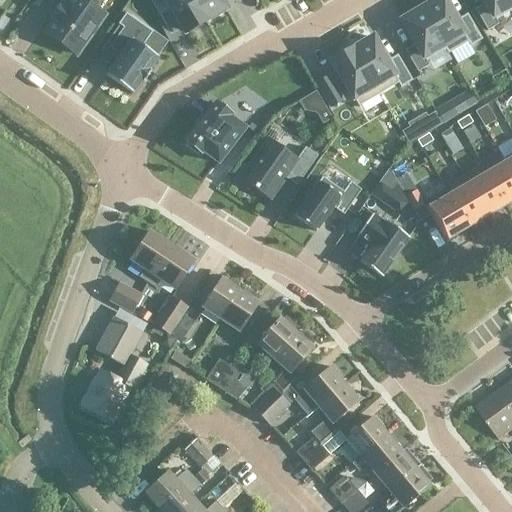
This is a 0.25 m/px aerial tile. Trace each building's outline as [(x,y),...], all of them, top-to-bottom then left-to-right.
[(67,0),(63,7),(61,5),(52,18),(55,19),(45,33),(77,55),(104,15),(81,0),(67,0)] [(185,33),(206,21),(193,0),(149,0),(159,16),(172,9),(185,33)] [(193,0),(206,21),(227,9),(221,0),(193,0)] [(444,0),(437,0),(422,9),(449,54),(468,43),(470,47),(483,40),(467,14),(457,21),(444,0)] [(511,11),(511,1),(511,0),(483,0),(486,4),(475,10),(487,31),(498,25),(496,21),(511,11)] [(448,55),(449,54),(422,9),(402,21),(416,45),(405,51),(418,73),(429,66),(426,62),(446,51),(448,55)] [(153,33),(126,14),(118,25),(123,29),(110,48),(121,55),(116,62),(106,76),(133,95),(142,82),(144,83),(151,72),(149,71),(158,58),(142,47),(153,33)] [(373,38),(352,50),(379,95),(398,84),(401,88),(413,81),(398,56),(387,62),(373,38)] [(359,107),(379,95),(352,50),(332,62),(359,107)] [(285,112),(317,85),(296,62),(265,89),(285,112)] [(343,101),(329,77),(317,84),(331,108),(343,101)] [(501,110),(511,103),(511,89),(494,100),(501,110)] [(477,103),(470,92),(461,98),(467,109),(477,103)] [(188,143),(185,146),(197,156),(200,153),(201,154),(202,152),(218,164),(244,129),(229,118),(231,116),(215,104),(186,142),(188,143)] [(453,118),(446,106),(436,112),(443,123),(453,118)] [(477,113),(485,126),(495,120),(487,107),(477,113)] [(326,109),(317,114),(323,125),(332,119),(326,109)] [(441,124),(435,114),(427,119),(433,129),(441,124)] [(468,116),(457,123),(461,131),(473,124),(468,116)] [(474,125),(463,131),(470,144),(481,137),(474,125)] [(412,128),(404,133),(409,143),(418,138),(412,128)] [(447,145),(456,140),(450,130),(441,136),(447,145)] [(422,149),(433,141),(429,134),(417,141),(422,149)] [(297,186),(318,157),(305,148),(297,160),(268,140),(248,169),(244,167),(234,181),(248,190),(251,187),(270,200),(285,178),(297,186)] [(511,154),(502,160),(505,164),(506,163),(511,173),(511,154)] [(487,174),(506,205),(511,201),(511,173),(506,163),(505,164),(487,174)] [(389,169),(371,195),(383,203),(397,183),(389,169)] [(487,216),(506,205),(487,174),(469,185),(487,216)] [(322,178),(295,217),(316,232),(333,208),(344,215),(361,191),(350,183),(343,193),(322,178)] [(487,216),(469,185),(450,196),(468,227),(487,216)] [(450,197),(446,190),(438,194),(442,201),(429,209),(447,239),(468,227),(450,196),(450,197)] [(420,222),(430,216),(416,191),(406,198),(420,222)] [(360,235),(373,244),(360,263),(381,277),(409,238),(387,223),(387,224),(373,215),(356,238),(357,239),(360,235)] [(148,284),(172,246),(151,232),(132,262),(145,270),(140,278),(148,284)] [(194,260),(172,246),(148,284),(156,289),(161,280),(176,290),(194,260)] [(222,319),(241,290),(223,278),(204,307),(222,319)] [(132,314),(142,295),(119,282),(109,302),(132,314)] [(241,290),(222,319),(245,335),(253,323),(249,320),(260,303),(258,302),(261,298),(247,288),(244,292),(241,290)] [(171,296),(152,324),(170,336),(188,307),(171,296)] [(171,335),(174,338),(181,342),(194,322),(184,315),(171,335)] [(122,366),(115,379),(101,372),(82,406),(111,422),(129,388),(135,391),(149,365),(130,355),(141,332),(114,318),(96,352),(122,366)] [(275,359),(297,335),(295,332),(298,329),(287,318),(284,322),(280,319),(258,344),(275,359)] [(274,387),(270,391),(252,408),(262,418),(290,389),(304,375),(296,368),(313,349),(311,347),(314,343),(302,332),(299,336),(297,335),(275,359),(284,368),(269,382),(274,387)] [(163,345),(169,348),(175,340),(166,334),(162,339),(163,345)] [(190,362),(180,355),(176,362),(186,368),(190,362)] [(229,366),(215,387),(226,393),(244,366),(234,359),(229,366)] [(215,387),(229,366),(219,360),(205,380),(215,387)] [(304,391),(305,392),(296,400),(300,404),(299,405),(308,416),(319,407),(345,384),(331,368),(304,391)] [(511,381),(499,391),(511,409),(511,381)] [(307,431),(313,438),(295,453),(303,462),(322,447),(321,446),(346,425),(340,418),(360,401),(345,384),(319,407),(326,416),(307,431)] [(290,389),(262,418),(269,425),(287,408),(298,396),(290,389)] [(511,409),(499,391),(477,408),(500,439),(511,430),(511,409)] [(361,458),(388,435),(373,417),(346,440),(360,457),(361,458)] [(361,458),(360,457),(352,463),(359,471),(367,464),(375,475),(403,452),(388,435),(361,458)] [(213,457),(196,439),(183,451),(201,469),(213,457)] [(330,456),(322,447),(303,462),(311,471),(330,456)] [(408,459),(403,452),(375,475),(390,492),(391,493),(421,466),(412,456),(408,459)] [(391,493),(390,492),(379,501),(388,511),(390,511),(401,511),(432,486),(429,483),(433,480),(421,466),(391,493)] [(161,510),(195,479),(188,472),(178,481),(170,473),(146,494),(161,510)] [(344,476),(329,490),(341,503),(356,490),(344,476)] [(195,479),(161,510),(162,511),(190,511),(199,504),(193,497),(203,488),(195,479)] [(235,485),(225,494),(232,501),(242,492),(235,485)] [(356,490),(341,503),(348,511),(357,511),(368,503),(356,490)]
